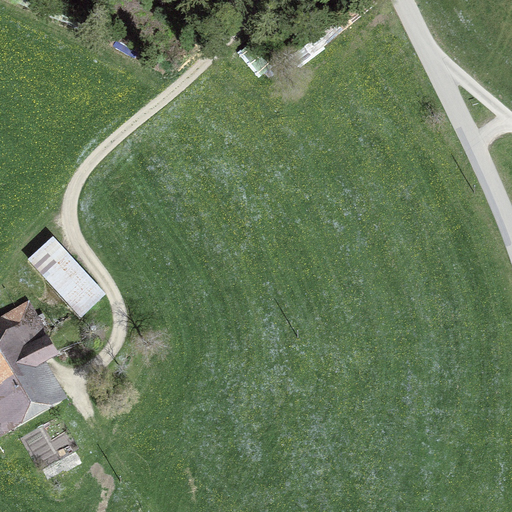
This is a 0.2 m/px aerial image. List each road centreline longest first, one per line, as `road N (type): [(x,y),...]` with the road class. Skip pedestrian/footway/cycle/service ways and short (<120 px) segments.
road 1 (track): [(108,285),(78,243),(74,197),(124,136),(249,42)]
road 2 (unclassified): [(511,226),(405,0)]
